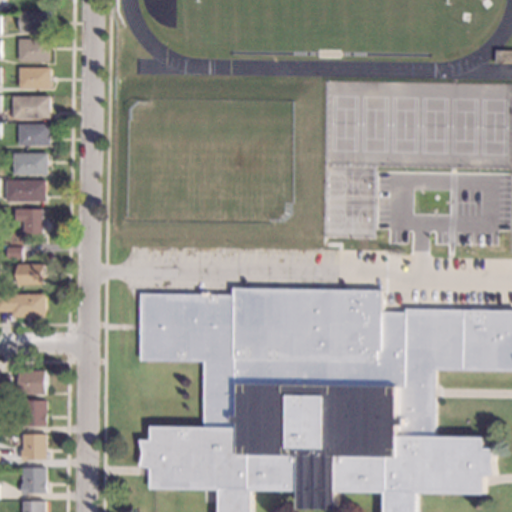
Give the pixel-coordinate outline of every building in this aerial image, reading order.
[(50,32),(22,32),(22,13),(50,13),(50,32)] [(51,62),(20,62),(20,40),(51,40),(51,62)] [(511,65),(498,65),(498,51),(511,51),(511,65)] [(51,89),(20,89),(20,68),(51,68),(51,89)] [(52,119),(14,119),(14,97),(51,97),(52,119)] [(51,146),(20,146),(20,125),(51,125),(51,146)] [(49,175),(14,175),(14,154),(49,154),(49,175)] [(47,202),(7,202),(7,181),(47,181),(47,202)] [(44,234),(25,234),(25,222),(16,222),(16,209),(44,209),(44,234)] [(24,259),(8,260),(7,248),(24,248),(24,259)] [(46,285),(18,285),(18,265),(46,265),(46,285)] [(383,312),(407,313),(407,309),(511,310),(511,370),(437,370),(436,393),(436,437),(487,438),(487,448),(497,449),(494,462),(497,475),(486,477),(486,481),(486,494),(417,494),(417,511),(218,511),(219,491),(151,490),(151,471),(151,469),(141,467),(144,453),(141,440),(152,441),(152,426),(203,427),(204,363),(140,362),(141,294),(204,295),(205,292),(210,292),(210,295),(235,295),(235,289),(384,291),(383,312)] [(47,317),(13,318),(13,312),(0,312),(0,295),(46,295),(47,317)] [(46,394),(20,395),(19,371),(46,371),(46,394)] [(11,394),(0,394),(0,376),(11,376),(11,394)] [(48,427),(22,427),(22,417),(14,417),(14,401),(48,401),(48,427)] [(47,460),(22,460),(22,450),(23,450),(23,435),(47,435),(47,460)] [(47,494),(27,494),(27,495),(21,495),(21,484),(23,484),(23,469),(47,469),(47,494)] [(46,511),(23,511),(23,501),(46,501),(46,511)]
